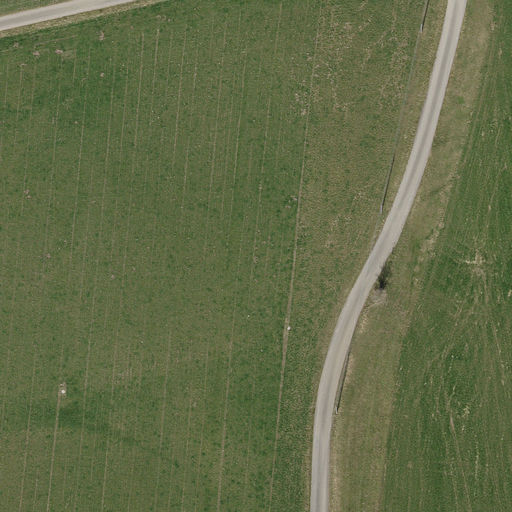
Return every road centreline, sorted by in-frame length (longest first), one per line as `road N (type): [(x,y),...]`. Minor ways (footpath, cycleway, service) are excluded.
road 1 (residential): [(322,511),(323,429),(337,354),(415,171),(458,0)]
road 2 (track): [(121,0),(0,27)]
